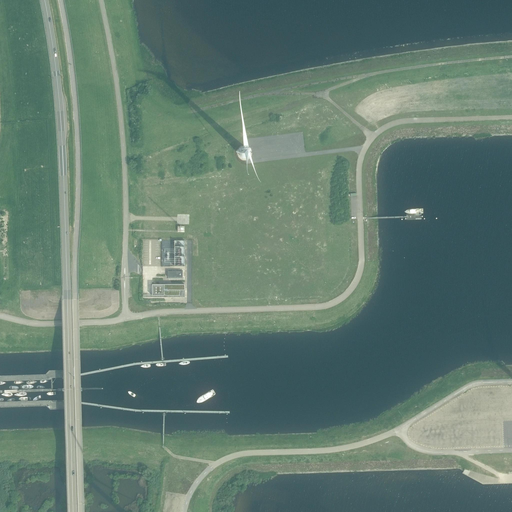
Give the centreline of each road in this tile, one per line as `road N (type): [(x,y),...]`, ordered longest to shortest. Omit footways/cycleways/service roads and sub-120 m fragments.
road 1 (primary): [(74,511),(60,117),(44,0)]
road 2 (unclassified): [(81,511),(77,143),(60,0)]
